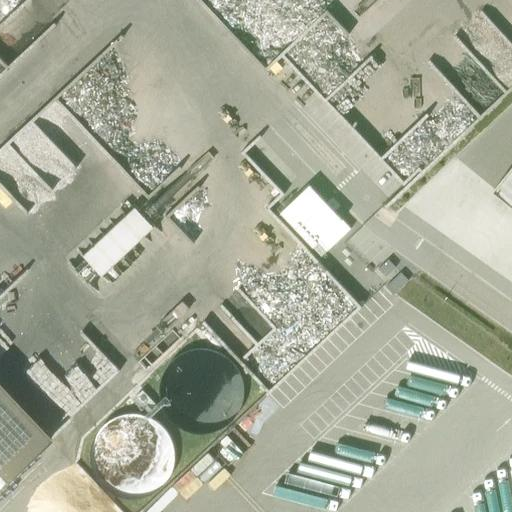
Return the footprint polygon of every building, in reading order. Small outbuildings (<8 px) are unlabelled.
[(249,0),(249,20),(259,20),(260,0),(249,0)] [(0,178),(1,178),(33,216),(81,175),(83,159),(82,159),(73,158),(79,153),(74,153),(75,143),(64,143),(62,167),(54,157),(42,167),(29,166),(31,139),(39,132),(39,126),(32,118),(0,144),(0,178)] [(511,166),(494,189),(511,203),(511,166)] [(313,177),(284,203),(326,249),(355,223),(313,177)] [(136,206),(84,255),(103,275),(155,226),(136,206)] [(0,483),(47,438),(0,388),(0,483)] [(214,441),(139,511),(175,511),(192,496),(183,486),(222,450),(214,441)]
